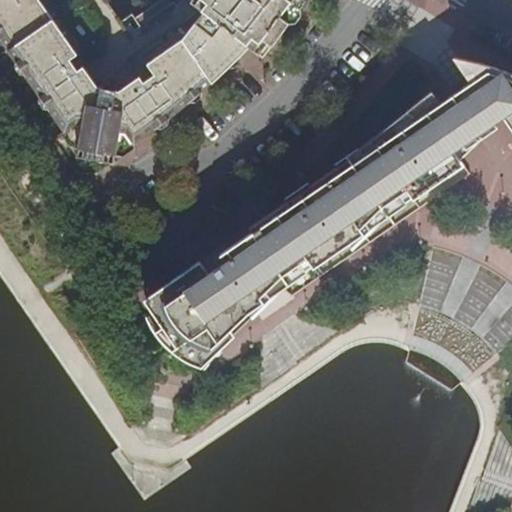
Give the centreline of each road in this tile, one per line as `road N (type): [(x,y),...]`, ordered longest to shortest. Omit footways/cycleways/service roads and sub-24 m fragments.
road 1 (residential): [(191,174),(154,156),(127,163),(105,194),(109,224),(132,247),(175,246),(197,222),(197,186)]
road 2 (residential): [(372,0),(297,86),(191,174)]
